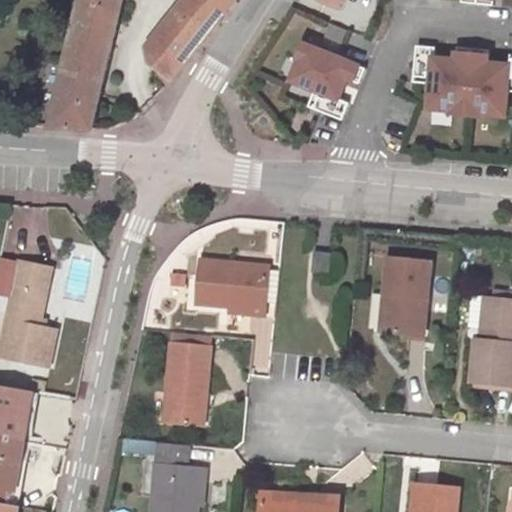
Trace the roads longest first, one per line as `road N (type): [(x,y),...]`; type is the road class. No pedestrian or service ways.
road 1 (unclassified): [(76,511),(133,245),(159,166)]
road 2 (residential): [(347,183),(410,21),(511,28)]
road 3 (residential): [(288,426),(511,445)]
road 4 (unclassified): [(159,166),(262,0)]
road 5 (residential): [(159,166),(347,183)]
road 6 (residential): [(347,183),(511,198)]
road 7 (residential): [(159,166),(0,147)]
